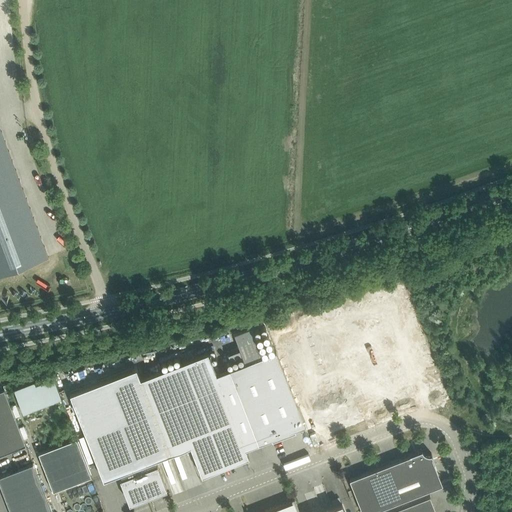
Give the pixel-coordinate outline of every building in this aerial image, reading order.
[(0,273),(48,255),(0,126),(0,273)] [(309,336),(276,349),(298,405),(350,385),(361,412),(440,381),(403,288),(305,326),(309,336)] [(208,350),(140,377),(169,452),(190,444),(202,474),(249,455),(245,446),(244,443),(257,438),(270,432),(271,436),(272,438),(286,433),(286,435),(287,434),(286,433),(296,429),(295,427),(305,423),(298,405),(276,349),(229,367),(216,372),(208,350)] [(136,366),(70,392),(103,478),(119,472),(119,473),(120,473),(121,476),(120,476),(126,493),(128,492),(131,500),(148,493),(149,494),(167,487),(157,462),(155,463),(154,460),(157,459),(156,458),(169,452),(140,377),(136,366)] [(34,381),(14,390),(23,412),(61,397),(54,378),(36,385),(34,381)] [(0,453),(26,444),(4,388),(0,389),(0,453)] [(39,451),(53,489),(91,475),(77,437),(39,451)] [(409,454),(349,478),(362,511),(368,511),(442,483),(432,457),(433,456),(431,453),(430,453),(428,453),(427,453),(425,452),(424,451),(423,450),(422,448),(409,453),(409,454)] [(52,511),(33,463),(0,476),(0,482),(11,511),(52,511)] [(305,492),(312,511),(314,511),(333,505),(324,485),(305,492)] [(386,511),(436,511),(430,495),(386,511)] [(345,511),(342,502),(316,511),(298,511),(293,500),(266,510),(266,511),(345,511)]
